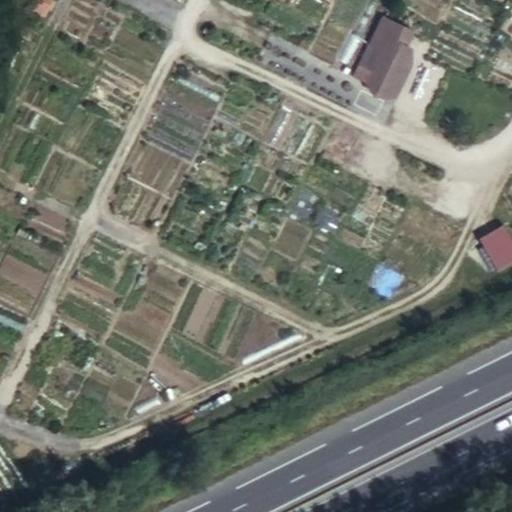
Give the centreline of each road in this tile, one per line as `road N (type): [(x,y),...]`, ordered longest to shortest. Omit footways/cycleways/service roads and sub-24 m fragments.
road 1 (unknown): [(504,193),(181,17),(191,0)]
road 2 (trunk): [(511,370),(223,511)]
road 3 (trunk): [(331,511),(511,423)]
